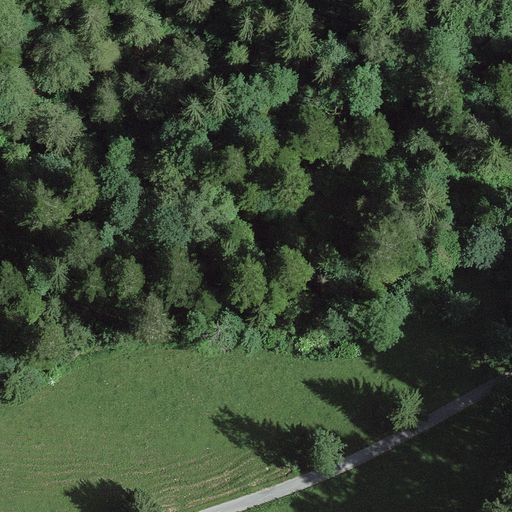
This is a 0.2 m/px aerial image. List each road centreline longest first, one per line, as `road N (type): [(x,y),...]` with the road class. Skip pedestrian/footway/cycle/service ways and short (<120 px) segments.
road 1 (track): [(347,0),(224,26),(0,105)]
road 2 (track): [(224,511),(329,475),(511,381)]
